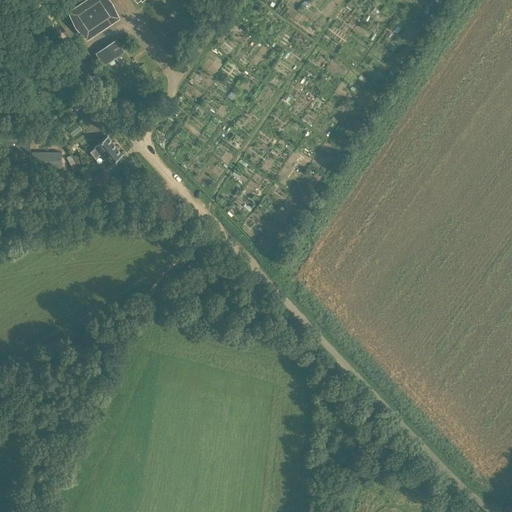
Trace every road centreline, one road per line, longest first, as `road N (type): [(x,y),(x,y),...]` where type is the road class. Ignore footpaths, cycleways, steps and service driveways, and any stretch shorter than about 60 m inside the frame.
road 1 (unclassified): [(496,511),(468,494),(133,138)]
road 2 (track): [(0,367),(219,231)]
road 3 (track): [(0,204),(100,199),(172,181)]
